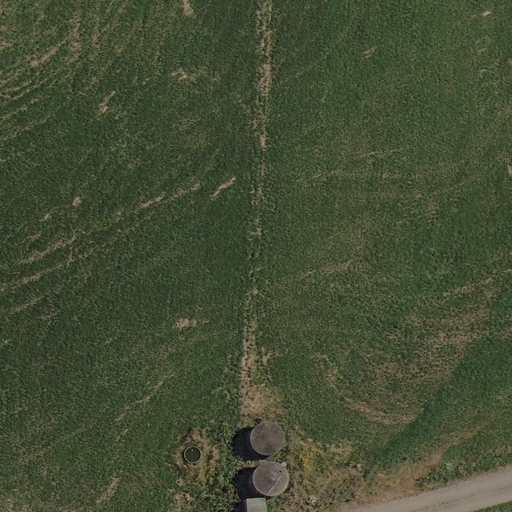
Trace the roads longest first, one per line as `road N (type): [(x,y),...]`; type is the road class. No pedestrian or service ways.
road 1 (track): [(264,0),(239,511)]
road 2 (track): [(314,511),(402,463),(511,352)]
